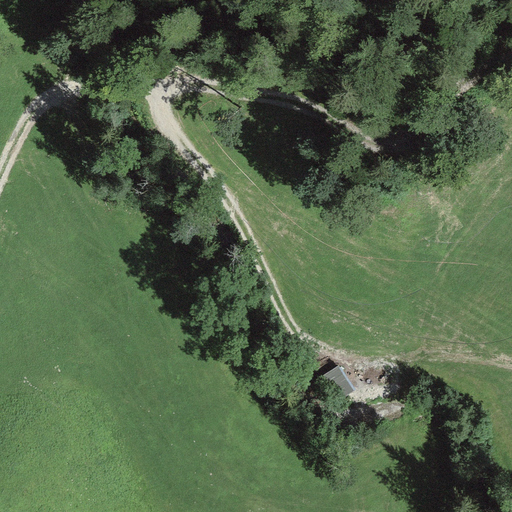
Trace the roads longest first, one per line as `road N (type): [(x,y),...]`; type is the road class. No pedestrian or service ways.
road 1 (track): [(511,57),(468,80),(410,131),(360,127),(206,83),(61,91),(32,112),(0,186)]
road 2 (track): [(161,84),(168,119),(233,206),(302,328),(333,350),(511,361)]
